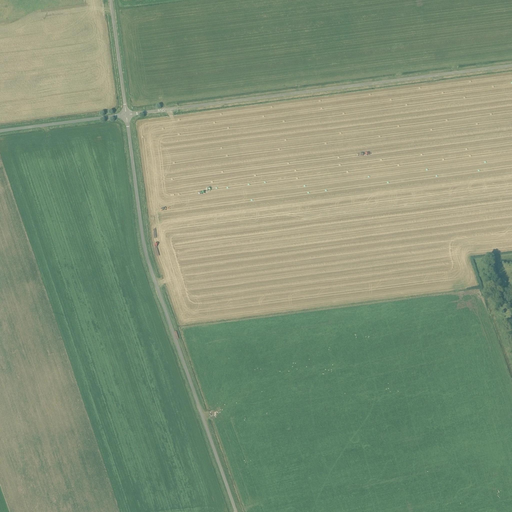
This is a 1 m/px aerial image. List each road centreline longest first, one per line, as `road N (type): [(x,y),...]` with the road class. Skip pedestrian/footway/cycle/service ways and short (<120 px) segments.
road 1 (unclassified): [(233,511),(144,258),(126,113)]
road 2 (unclassified): [(126,113),(511,64)]
road 3 (unclassified): [(0,129),(126,113)]
